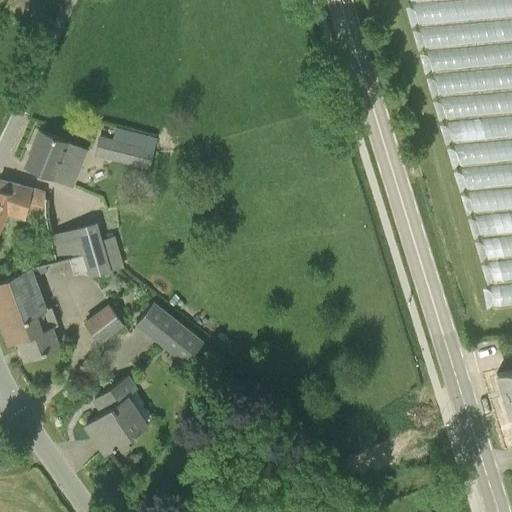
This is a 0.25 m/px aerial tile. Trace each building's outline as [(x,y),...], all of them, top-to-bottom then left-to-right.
[(79,147),(40,130),(25,165),(53,177),(53,176),(65,180),(79,147)] [(154,149),(99,135),(94,154),(122,162),(123,159),(149,166),(154,149)] [(26,215),(45,217),(44,198),(45,198),(45,191),(17,183),(0,179),(0,224),(6,210),(26,215)] [(77,229),(83,253),(114,243),(113,237),(110,238),(100,241),(95,224),(77,229)] [(114,243),(83,253),(90,276),(119,268),(121,267),(114,243)] [(44,263),(30,265),(0,278),(0,319),(8,342),(17,339),(24,358),(58,345),(52,326),(58,324),(52,306),(45,308),(34,276),(47,272),(44,263)] [(186,362),(203,340),(153,301),(136,322),(186,362)] [(109,304),(85,322),(98,340),(122,322),(109,304)] [(186,362),(171,351),(165,358),(180,369),(186,362)] [(507,409),(509,414),(511,412),(511,368),(496,373),(505,401),(503,404),(504,408),(507,409)] [(145,425),(145,424),(125,396),(135,389),(125,375),(94,397),(95,398),(98,396),(106,407),(86,422),(107,452),(117,445),(121,450),(129,445),(125,439),(145,425)]
